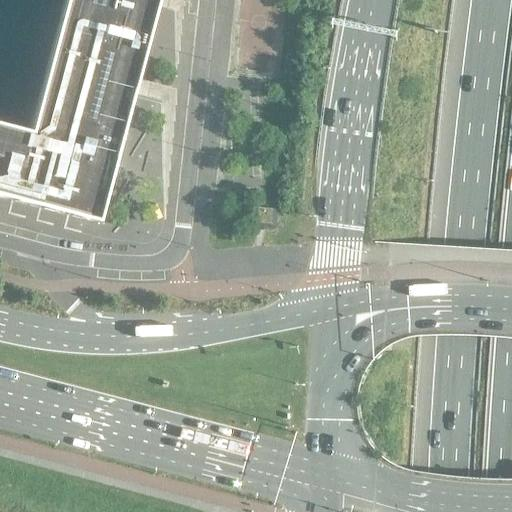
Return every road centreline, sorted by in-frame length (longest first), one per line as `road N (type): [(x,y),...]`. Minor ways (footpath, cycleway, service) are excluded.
road 1 (motorway): [(492,0),(467,217),(450,511)]
road 2 (residential): [(206,0),(175,254),(154,263),(102,262),(29,247)]
road 3 (secondary): [(0,392),(327,478)]
road 4 (motorway): [(372,0),(333,314)]
road 5 (secondary): [(333,314),(116,338)]
road 6 (secondary): [(511,314),(407,305),(333,314)]
road 7 (motorway): [(333,314),(327,478)]
road 8 (secondary): [(327,478),(472,511)]
road 9 (motorway): [(504,511),(511,368)]
road 10 (secondary): [(116,338),(63,297),(29,247)]
